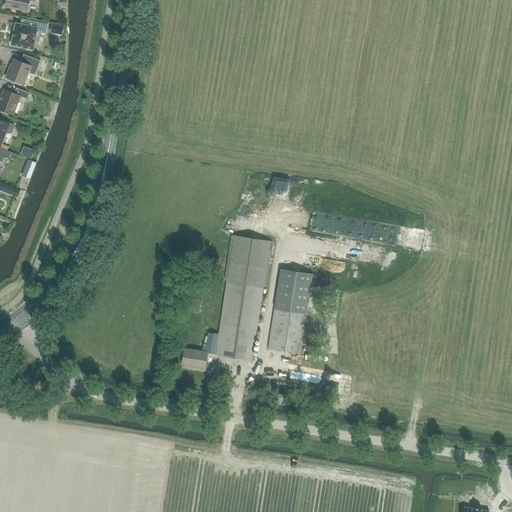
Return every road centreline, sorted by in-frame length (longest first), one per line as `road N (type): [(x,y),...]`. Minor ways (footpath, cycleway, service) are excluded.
road 1 (unclassified): [(511,470),(131,419),(74,386),(14,324)]
road 2 (tertiary): [(14,324),(61,280),(87,234),(132,0)]
